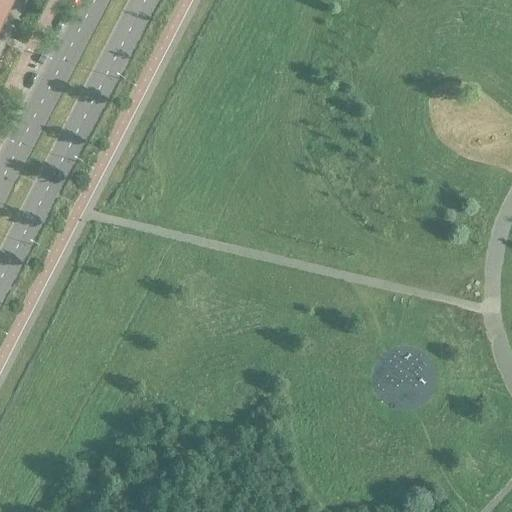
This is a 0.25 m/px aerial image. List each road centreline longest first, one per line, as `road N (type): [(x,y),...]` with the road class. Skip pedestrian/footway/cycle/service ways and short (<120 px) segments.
road 1 (secondary): [(0,280),(146,0)]
road 2 (secondary): [(95,0),(3,174)]
